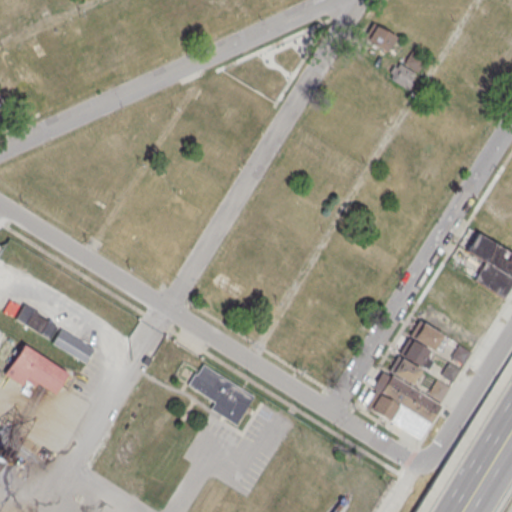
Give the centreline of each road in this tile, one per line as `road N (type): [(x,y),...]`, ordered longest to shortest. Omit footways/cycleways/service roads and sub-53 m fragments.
road 1 (residential): [(0,204),(426,475),(511,335)]
road 2 (residential): [(356,0),(165,309)]
road 3 (residential): [(330,0),(0,150)]
road 4 (residential): [(511,115),(329,411)]
